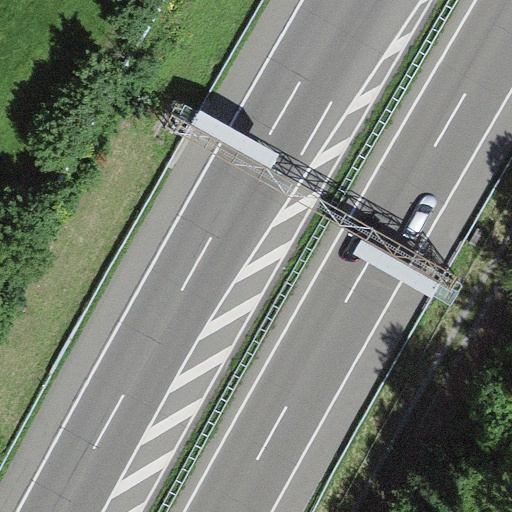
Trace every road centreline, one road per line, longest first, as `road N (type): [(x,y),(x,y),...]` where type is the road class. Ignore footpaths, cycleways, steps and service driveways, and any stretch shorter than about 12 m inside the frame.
road 1 (motorway): [(364,0),(63,511)]
road 2 (motorway): [(231,511),(511,22)]
road 3 (track): [(356,511),(511,248)]
